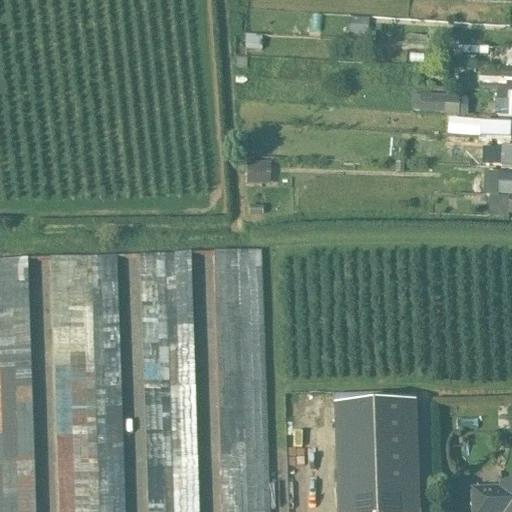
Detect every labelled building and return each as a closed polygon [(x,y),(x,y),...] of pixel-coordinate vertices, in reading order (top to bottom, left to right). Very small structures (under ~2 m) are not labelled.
[(245,52),(261,52),(261,37),(245,36),(245,52)] [(236,70),(247,70),(247,60),(236,60),(236,70)] [(483,89),(511,90),(511,74),(483,73),(483,89)] [(414,112),(447,113),(448,95),(414,94),(414,112)] [(511,102),(496,102),(495,118),(511,118),(511,102)] [(511,149),(502,149),(502,168),(511,169),(511,168),(511,149)] [(272,162),(249,162),(248,184),(272,185),(272,162)] [(511,175),(499,175),(499,196),(511,196),(511,175)] [(269,511),(261,253),(213,255),(221,511),(269,511)] [(198,511),(190,256),(139,257),(148,511),(198,511)] [(124,511),(116,258),(90,259),(50,261),(57,511),(124,511)] [(34,511),(26,261),(0,262),(0,511),(34,511)] [(422,511),(419,405),(339,408),(341,511),(422,511)] [(341,511),(339,471),(326,472),(328,511),(341,511)] [(511,511),(511,485),(502,486),(502,490),(473,491),(474,511),(511,511)]
